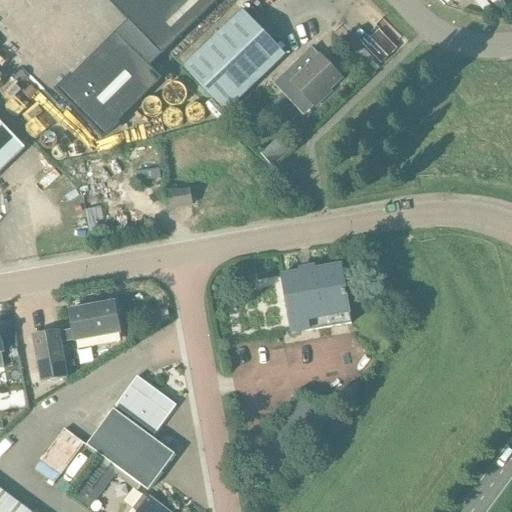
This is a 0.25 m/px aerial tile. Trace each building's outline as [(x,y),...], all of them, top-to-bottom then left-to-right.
[(162,57),(221,0),(107,0),(129,23),(162,57)] [(243,12),(228,26),(186,66),(228,110),(285,56),(243,12)] [(129,23),(117,34),(131,48),(150,68),(162,57),(129,23)] [(59,91),(73,106),(105,138),(163,80),(150,68),(131,48),(117,34),(59,91)] [(318,60),(309,69),(301,60),(283,76),(292,85),(295,83),(317,106),(332,92),(329,89),(337,81),(338,75),(324,61),(318,60)] [(212,100),(205,106),(217,120),(224,113),(212,100)] [(252,122),(256,112),(247,109),(243,119),(252,122)] [(303,112),(300,115),(300,120),(303,123),(308,123),(311,119),(311,115),(308,111),(303,112)] [(0,122),(0,172),(25,148),(0,122)] [(222,150),(218,130),(216,122),(198,127),(203,153),(222,150)] [(209,173),(211,182),(214,202),(248,196),(243,167),(209,173)] [(167,210),(193,205),(191,190),(164,195),(167,210)] [(293,335),(352,324),(341,265),(282,275),(293,335)] [(59,332),(33,336),(42,383),(67,379),(61,343),(75,341),(75,342),(121,333),(115,303),(69,312),(73,331),(59,334),(59,332)] [(380,321),(388,329),(394,323),(386,315),(380,321)] [(114,410),(153,439),(177,406),(138,378),(114,410)] [(321,416),(301,402),(253,467),(273,481),(321,416)] [(97,433),(87,447),(103,458),(142,487),(149,492),(176,456),(153,439),(114,410),(97,433)] [(52,446),(40,462),(60,476),(84,444),(65,429),(64,430),(52,446)] [(90,510),(117,475),(100,462),(83,484),(86,487),(76,499),(90,510)] [(28,511),(0,491),(0,511),(28,511)] [(167,511),(166,511),(164,511),(155,511),(148,507),(152,502),(143,496),(133,509),(136,511),(167,511)]
